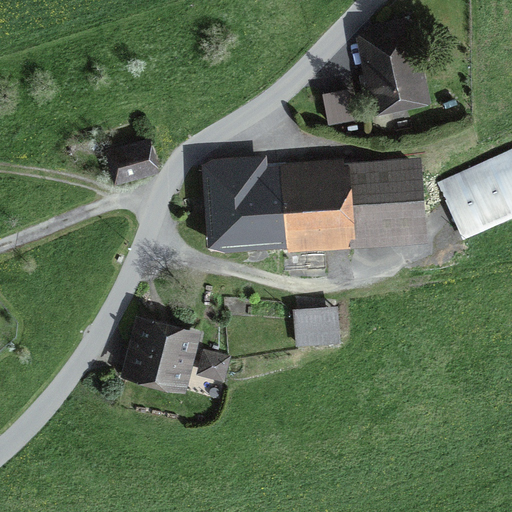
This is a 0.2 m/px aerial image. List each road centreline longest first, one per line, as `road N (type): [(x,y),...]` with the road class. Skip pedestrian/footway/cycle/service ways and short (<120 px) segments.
road 1 (tertiary): [(372,0),(280,92),(186,155),(95,340),(0,452)]
road 2 (track): [(121,198),(76,179),(0,169)]
